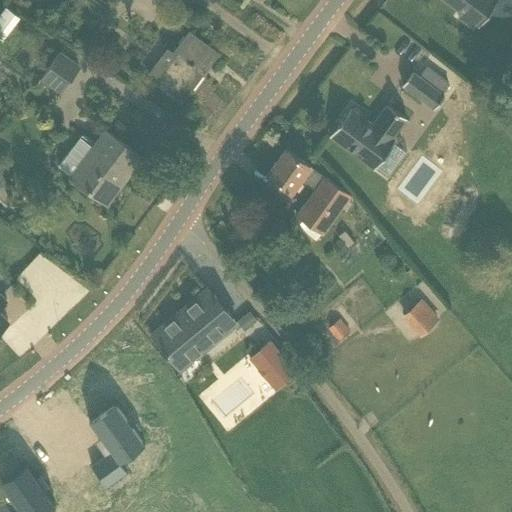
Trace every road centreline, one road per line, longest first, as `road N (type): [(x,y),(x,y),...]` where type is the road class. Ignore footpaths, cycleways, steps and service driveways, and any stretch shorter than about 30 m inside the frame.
road 1 (unclassified): [(407,511),(333,402),(205,247),(177,227)]
road 2 (unclassified): [(177,227),(338,0)]
road 3 (unclassified): [(0,411),(104,324),(177,227)]
